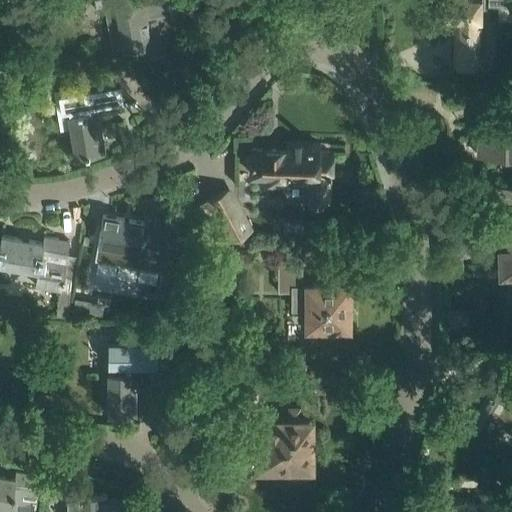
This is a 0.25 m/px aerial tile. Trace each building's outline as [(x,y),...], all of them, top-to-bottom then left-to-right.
[(0,0),(0,54),(4,54),(0,30),(0,18),(15,16),(12,0),(0,0)] [(105,0),(115,51),(140,46),(142,55),(162,51),(156,18),(148,20),(147,17),(146,10),(169,5),(168,0),(105,0)] [(511,0),(441,0),(441,21),(455,21),(454,62),(479,62),(480,4),(484,4),(484,1),(511,0)] [(69,113),(73,141),(72,141),(74,153),(76,153),(76,155),(104,151),(96,104),(123,100),(120,82),(59,93),(62,110),(69,109),(69,113)] [(511,110),(479,109),(478,153),(511,154),(511,110)] [(252,148),(251,155),(247,157),(247,164),(251,166),(251,173),(269,173),(268,179),(273,179),(275,183),(282,183),(284,179),(289,179),(309,180),(308,204),(324,205),(324,175),(329,175),(330,167),(333,166),(333,157),(330,156),(330,149),(317,149),(317,142),(288,141),(288,149),(252,148)] [(233,186),(199,204),(205,214),(211,211),(226,241),(254,226),(233,186)] [(511,213),(508,214),(510,247),(501,247),(501,253),(499,255),(500,263),(501,265),(502,272),(511,271),(511,213)] [(103,214),(98,243),(140,250),(139,256),(164,260),(157,295),(178,299),(188,247),(169,244),(173,220),(146,214),(145,222),(103,214)] [(1,235),(0,240),(0,263),(38,270),(35,285),(61,289),(70,241),(44,236),(43,242),(1,235)] [(301,284),(301,273),(281,273),(281,288),(294,287),(294,307),(309,307),(308,331),(330,331),(330,325),(349,325),(349,321),(351,319),(351,309),(349,309),(349,299),(351,297),(351,288),(348,287),(348,284),(301,284)] [(136,364),(170,364),(170,341),(107,341),(108,372),(108,399),(106,399),(106,411),(108,411),(108,414),(137,414),(137,413),(136,413),(136,396),(136,364)] [(497,411),(488,426),(501,433),(506,424),(511,426),(511,370),(507,367),(494,391),(507,398),(506,399),(507,400),(500,413),(497,411)] [(232,391),(231,422),(253,422),(254,391),(232,391)] [(287,421),(256,421),(256,469),(272,469),(272,466),(289,466),(293,469),(300,469),(304,466),(308,466),(308,459),(311,459),(311,448),(308,448),(308,421),(298,421),(298,406),(287,406),(287,421)] [(0,473),(0,504),(9,506),(8,511),(35,511),(38,498),(41,475),(16,471),(15,476),(0,473)] [(69,493),(68,511),(64,511),(139,511),(140,502),(124,501),(124,497),(107,497),(107,493),(69,493)] [(511,511),(510,497),(494,498),(443,504),(444,511),(511,511)]
